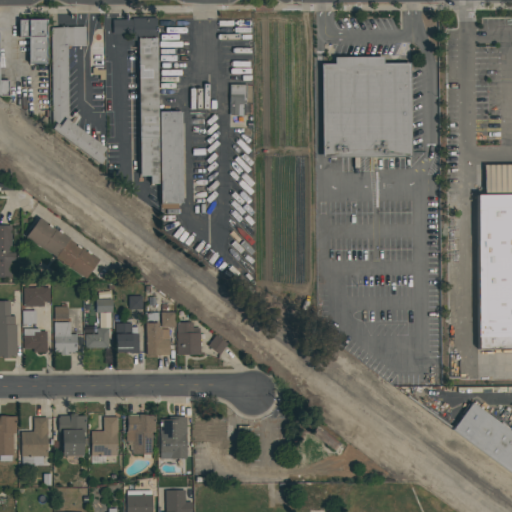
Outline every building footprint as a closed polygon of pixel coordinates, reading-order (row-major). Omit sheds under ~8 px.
[(112,19),(112,34),(155,33),(154,19),(112,19)] [(18,20),(18,36),(27,36),(28,64),(47,64),(46,20),(18,20)] [(85,46),(84,27),(50,28),(51,131),(100,163),(103,159),(103,145),(67,122),(67,46),(85,46)] [(181,112),(157,112),(156,38),(137,38),(139,177),(149,177),(149,185),(159,184),(160,203),(182,203),(181,112)] [(321,66),(321,160),(412,160),(412,66),(384,66),(384,60),(335,60),(335,66),(321,66)] [(244,86),(229,85),(229,116),(243,116),(244,86)] [(477,197),(477,349),(511,349),(511,168),(484,169),(485,197),(477,197)] [(40,218),(27,237),(86,280),(100,261),(40,218)] [(11,225),(0,225),(0,277),(12,277),(12,262),(15,262),(14,253),(11,253),(11,225)] [(49,287),(22,288),(23,306),(49,305),(49,287)] [(129,298),(129,311),(142,311),(142,298),(129,298)] [(0,357),(16,358),(15,316),(9,316),(9,301),(0,301),(0,357)] [(96,301),(96,314),(112,314),(112,301),(96,301)] [(66,307),(53,307),(53,320),(67,319),(66,307)] [(161,314),(162,328),(174,328),(174,313),(161,314)] [(76,334),(69,334),(70,323),(54,323),(53,354),(76,354),(76,334)] [(176,323),(177,356),(200,355),(200,335),(193,335),(192,323),(176,323)] [(146,325),(147,355),(169,355),(168,331),(159,331),(159,324),(146,325)] [(115,325),(115,355),(139,354),(138,335),(131,335),(131,325),(115,325)] [(46,353),(45,330),(23,330),(23,349),(32,349),(32,353),(46,353)] [(86,330),(86,348),(108,348),(108,330),(86,330)] [(215,336),(208,347),(219,355),(227,345),(215,336)] [(451,432),(511,474),(511,431),(470,403),(451,432)] [(0,416),(0,455),(13,456),(14,417),(0,416)] [(83,416),(60,416),(59,456),(83,456),(83,416)] [(128,417),(153,417),(153,455),(128,456),(128,417)] [(196,426),(196,441),(225,441),(225,422),(220,422),(220,417),(205,417),(205,426),(196,426)] [(46,418),(32,418),(32,432),(20,432),(21,466),(42,465),(42,457),(47,457),(46,418)] [(103,418),(117,418),(117,458),(91,458),(91,432),(103,432),(103,418)] [(160,419),(161,459),(186,459),(185,418),(160,419)] [(333,442),(316,428),(309,437),(327,451),(333,442)] [(315,472),(330,454),(306,435),(292,453),(315,472)] [(221,443),(221,455),(245,455),(245,443),(221,443)] [(125,511),(151,511),(151,491),(125,491),(125,511)] [(184,491),(164,491),(164,511),(190,511),(190,503),(184,503),(184,491)]
